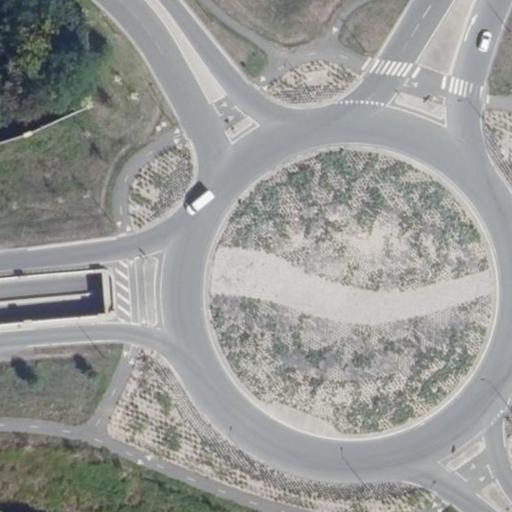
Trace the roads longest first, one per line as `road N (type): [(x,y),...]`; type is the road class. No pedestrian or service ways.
road 1 (primary): [(0,316),(386,287),(511,286)]
road 2 (primary): [(511,265),(0,294)]
road 3 (primary): [(194,354),(233,412),(293,450),(328,458),(398,453)]
road 4 (tertiary): [(124,0),(156,42),(226,177)]
road 5 (primary): [(195,227),(128,249),(0,262)]
road 6 (primary): [(0,341),(114,331),(194,354)]
road 7 (tertiary): [(293,132),(244,100),(169,0)]
road 8 (primary): [(461,163),(466,89),(499,0)]
road 9 (primary): [(435,0),(394,69),(343,123)]
road 10 (primary): [(195,227),(183,269),(194,354)]
road 11 (primary): [(461,163),(386,126),(343,123)]
